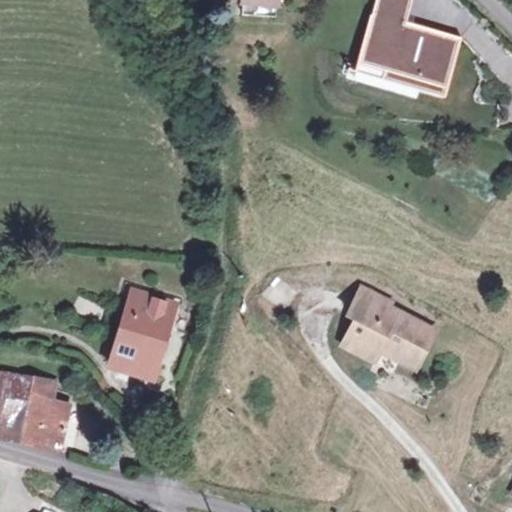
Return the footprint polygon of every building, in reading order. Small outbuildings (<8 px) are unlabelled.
[(237,0),(237,11),(273,11),(272,0),(237,0)] [(417,70),(446,78),(455,41),(400,25),(406,0),(368,0),(347,74),(376,82),(379,74),(414,83),(417,70)] [(139,350),(157,354),(172,301),(128,288),(110,359),(136,365),(139,350)] [(378,354),(413,368),(429,331),(384,310),(386,306),(353,292),(342,318),(352,322),(339,350),(372,366),(378,354)] [(139,350),(136,365),(161,371),(165,357),(157,354),(139,350)] [(0,372),(0,432),(60,448),(67,402),(43,396),(44,380),(0,372)]
